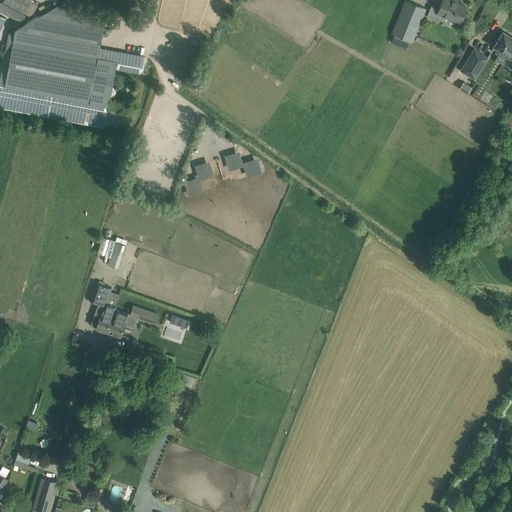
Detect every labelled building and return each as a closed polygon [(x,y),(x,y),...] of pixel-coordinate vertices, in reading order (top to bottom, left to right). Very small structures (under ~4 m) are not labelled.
[(37,5),(30,2),(31,0),(3,0),(2,3),(0,1),(0,10),(19,22),(23,15),(30,18),(37,5)] [(404,0),(391,33),(412,42),(425,8),(405,0),(404,0)] [(451,0),(442,0),(438,9),(437,13),(460,22),(466,6),(451,0)] [(0,77),(0,108),(104,127),(107,114),(107,116),(110,122),(116,125),(123,125),(129,121),(131,114),(131,107),(127,102),(121,100),(114,99),(109,104),(108,106),(116,61),(142,66),(144,55),(99,47),(103,27),(105,14),(56,5),(38,15),(37,15),(8,34),(0,77)] [(494,45),(493,46),(495,46),(501,50),(499,54),(506,58),(508,55),(511,57),(511,36),(504,32),(503,31),(502,32),(494,45)] [(474,78),(488,56),(474,47),(460,69),(474,78)] [(463,81),(459,88),(466,93),(471,86),(463,81)] [(224,154),(229,169),(243,165),(247,176),(262,171),(258,156),(243,161),(239,149),(224,154)] [(197,176),(184,179),(188,195),(204,191),(202,186),(215,182),(209,159),(194,163),(197,176)] [(126,245),(115,241),(107,265),(119,269),(126,245)] [(96,282),(89,301),(96,304),(89,324),(95,327),(96,328),(105,331),(114,304),(115,304),(118,293),(110,291),(112,287),(106,285),(107,283),(99,280),(98,283),(96,282)] [(114,304),(105,331),(120,336),(123,327),(124,324),(133,327),(137,317),(155,323),(157,317),(158,313),(133,304),(129,314),(127,313),(127,314),(115,309),(117,305),(115,304),(114,304)] [(172,314),(169,322),(186,327),(189,320),(172,314)] [(157,365),(162,367),(165,356),(150,352),(147,361),(157,363),(157,365)] [(0,498),(1,499),(3,495),(0,493),(8,479),(12,472),(3,466),(0,470),(0,498)] [(41,478),(30,511),(47,511),(55,482),(41,478)] [(114,484),(109,499),(118,503),(123,488),(114,484)] [(97,497),(86,494),(83,505),(94,508),(97,497)]
